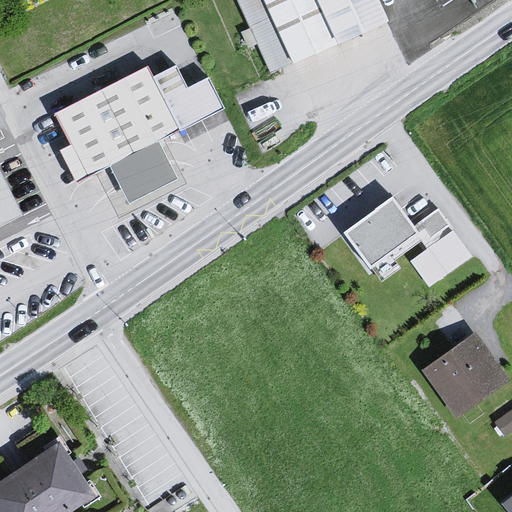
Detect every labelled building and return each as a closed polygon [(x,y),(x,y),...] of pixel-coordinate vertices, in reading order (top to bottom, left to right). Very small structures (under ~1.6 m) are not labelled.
[(235,0),(269,73),(382,22),(372,0),(235,0)] [(147,77),(176,131),(222,108),(191,56),(147,77)] [(143,69),(49,115),(83,180),(176,131),(147,77),(143,69)] [(104,172),(118,202),(168,178),(153,147),(104,172)] [(0,173),(0,227),(23,216),(0,173)] [(387,197),(338,231),(365,271),(370,272),(375,282),(396,271),(388,262),(413,244),(421,253),(453,229),(447,219),(442,222),(435,208),(409,228),(387,197)] [(469,337),(417,373),(450,418),(502,378),(469,337)] [(511,406),(496,417),(506,434),(511,430),(511,406)] [(56,447),(0,482),(0,511),(67,511),(89,497),(56,447)] [(511,511),(511,495),(500,506),(505,511),(511,511)]
